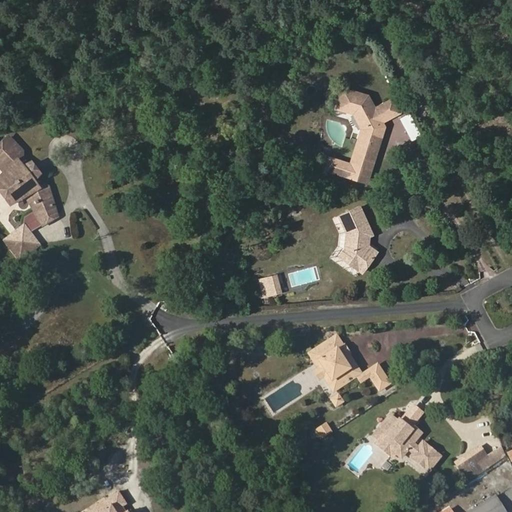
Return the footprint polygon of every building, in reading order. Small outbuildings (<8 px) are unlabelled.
[(332,37),(328,30),(320,35),(323,43),(332,37)] [(376,107),(370,96),(343,87),(338,109),(355,114),(364,129),(358,146),(372,150),(371,155),(378,157),(383,144),(378,141),(382,129),(388,127),(385,122),(401,113),(394,99),(376,107)] [(383,144),(388,127),(382,129),(378,141),(383,144)] [(24,151),(9,137),(0,146),(0,167),(6,174),(4,176),(22,202),(28,198),(37,213),(45,226),(60,217),(52,189),(46,186),(42,188),(37,183),(39,178),(42,175),(33,163),(25,165),(20,160),(23,157),(24,151)] [(358,146),(357,152),(371,155),(372,150),(358,146)] [(350,166),(330,160),(326,172),(346,178),(350,166)] [(0,178),(0,190),(12,208),(22,202),(4,176),(0,178)] [(375,234),(363,207),(342,215),(348,231),(349,249),(345,261),(363,273),(377,252),(370,247),(370,236),(375,234)] [(32,234),(45,226),(37,213),(28,218),(27,227),(29,229),(32,234)] [(29,229),(27,227),(13,237),(15,239),(29,229)] [(29,229),(15,239),(13,237),(7,241),(21,261),(41,246),(32,234),(29,229)] [(290,294),(286,277),(281,278),(285,295),(290,294)] [(285,295),(281,278),(272,280),(277,298),(285,295)] [(356,364),(353,366),(340,347),(344,344),(339,335),(312,353),(317,361),(321,364),(324,368),(328,376),(330,378),(335,389),(358,374),(362,372),(356,364)] [(356,364),(351,355),(352,353),(346,345),(344,344),(340,347),(353,366),(356,364)] [(381,390),(391,384),(381,366),(371,372),(374,377),(381,390)] [(317,372),(321,379),(328,376),(324,368),(317,372)] [(358,374),(364,383),(374,377),(371,372),(364,375),(362,372),(358,374)] [(340,395),(333,399),(338,408),(345,405),(340,395)] [(423,413),(415,406),(406,418),(414,425),(423,413)] [(398,421),(392,417),(377,435),(382,439),(398,452),(403,456),(417,438),(413,434),(398,421)] [(414,432),(400,419),(398,421),(413,434),(414,432)] [(328,424),(318,430),(322,438),(332,432),(328,424)] [(337,440),(334,435),(327,439),(331,444),(337,440)] [(394,456),(398,452),(382,439),(379,444),(394,456)] [(492,462),(499,457),(493,447),(482,454),(488,464),(492,462)] [(469,465),(480,481),(497,470),(492,462),(488,464),(482,454),(477,457),(478,460),(469,465)] [(507,511),(497,496),(486,503),(491,511),(507,511)] [(129,511),(131,511),(123,498),(103,511),(129,511)] [(491,511),(486,503),(472,511),(491,511)]
